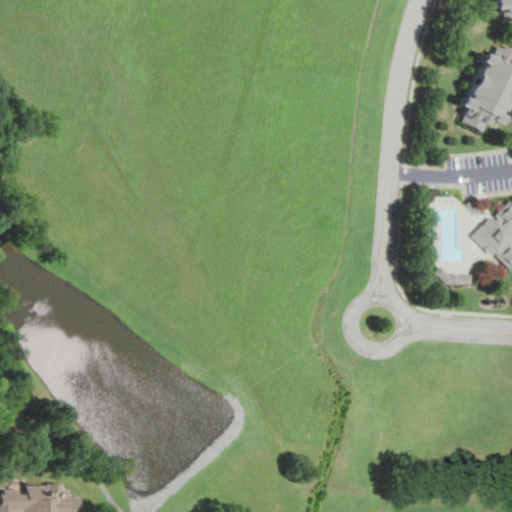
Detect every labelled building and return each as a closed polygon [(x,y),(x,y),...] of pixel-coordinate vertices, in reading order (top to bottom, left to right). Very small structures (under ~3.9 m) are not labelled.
[(511,0),(490,0),(491,7),(499,7),(499,11),(502,12),(503,21),(511,20),(511,0)] [(459,97),(456,104),(465,107),(458,121),(483,133),(488,121),(497,125),(501,115),(495,113),(510,80),(511,80),(511,51),(511,48),(504,45),(503,48),(495,44),(492,49),(490,49),(487,55),(481,52),(477,61),(479,63),(463,99),(459,97)] [(511,203),(507,199),(492,214),(495,217),(492,219),(488,215),(467,236),(490,258),(493,255),(509,270),(511,267),(511,203)] [(438,264),(431,271),(443,282),(470,283),(470,273),(447,272),(438,264)] [(0,511),(6,511),(6,510),(18,510),(18,511),(74,511),(74,496),(63,496),(56,489),(56,484),(43,484),(43,493),(36,493),(36,488),(22,488),(21,495),(11,495),(11,490),(1,490),(1,495),(0,495),(0,511)]
